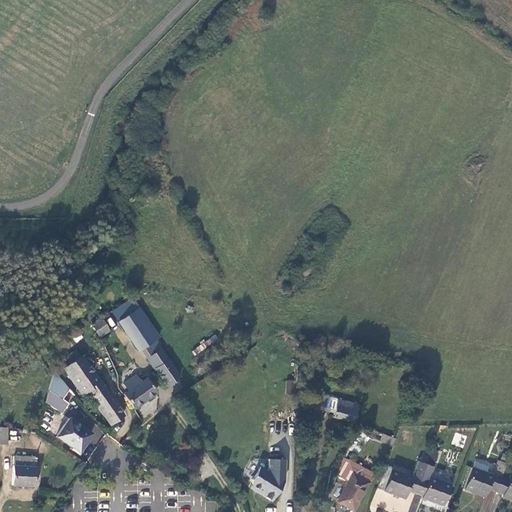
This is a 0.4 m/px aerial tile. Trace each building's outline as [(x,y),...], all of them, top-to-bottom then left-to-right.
[(157,338),(136,308),(117,322),(137,352),(140,349),(154,340),(157,338)] [(108,330),(100,318),(91,325),(99,337),(108,330)] [(179,377),(154,340),(140,349),(165,386),(179,377)] [(86,393),(109,425),(117,419),(122,416),(81,356),(63,369),(82,396),(86,393)] [(54,370),(45,403),(60,414),(68,402),(63,398),(69,388),(54,370)] [(123,394),(133,408),(155,393),(145,378),(139,382),(135,376),(123,384),(127,391),(123,394)] [(316,395),(313,410),(317,411),(319,405),(334,408),(332,416),(353,422),(358,405),(330,397),(330,395),(324,394),(323,396),(316,395)] [(56,437),(78,452),(91,434),(69,418),(56,437)] [(395,439),(382,434),(379,441),(392,446),(395,439)] [(36,457),(14,456),(13,485),(34,486),(36,457)] [(250,479),(250,485),(260,491),(259,494),(271,501),(283,482),(283,459),(267,459),(267,472),(258,466),(250,479)] [(495,493),(500,477),(503,470),(505,464),(497,462),(492,476),(486,474),(471,469),(463,490),(484,498),(488,490),(495,493)] [(474,462),(471,469),(486,474),(488,468),(474,462)] [(406,491),(413,493),(423,468),(416,466),(412,477),(390,469),(382,491),(403,499),(406,491)] [(423,468),(413,493),(421,496),(420,498),(441,506),(449,484),(428,477),(431,471),(423,468)] [(338,476),(348,481),(352,474),(342,469),(338,476)] [(352,474),(348,481),(337,501),(352,510),(368,483),(352,474)] [(500,477),(495,493),(502,495),(501,497),(511,501),(511,476),(509,475),(507,480),(505,479),(500,477)] [(260,491),(250,485),(249,487),(259,494),(260,491)]
